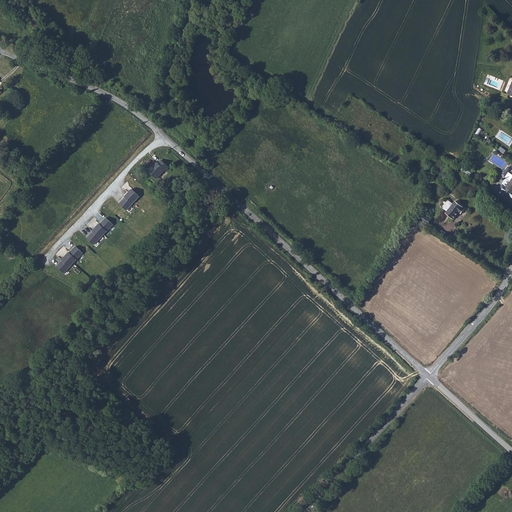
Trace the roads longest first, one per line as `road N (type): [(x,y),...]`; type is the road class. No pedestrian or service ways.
road 1 (unclassified): [(161,134),(428,376)]
road 2 (unclassified): [(0,50),(102,92),(161,134)]
road 3 (unclassified): [(306,511),(428,376)]
road 4 (residential): [(42,259),(161,134)]
road 5 (unclassified): [(428,376),(496,298),(511,267)]
